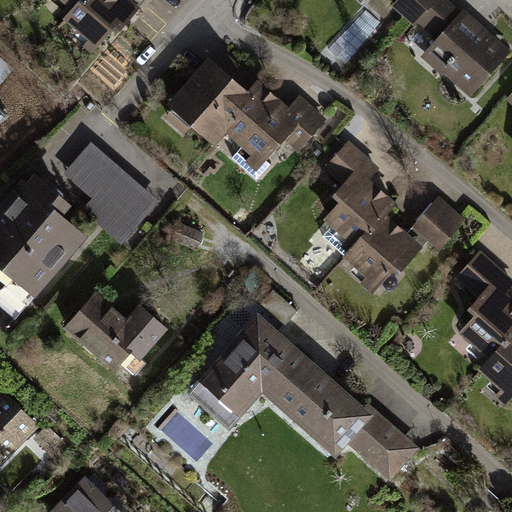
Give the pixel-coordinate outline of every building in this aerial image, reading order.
[(81,0),(76,7),(67,16),(97,43),(116,22),(116,21),(124,28),(148,0),(81,0)] [(375,0),(370,6),(384,18),(392,8),(402,17),(416,0),(375,0)] [(510,51),(451,0),(416,0),(402,17),(415,27),(418,24),(436,40),(421,57),(469,98),(510,51)] [(224,128),(267,83),(257,74),(246,85),(212,53),(167,100),(212,141),(224,128)] [(286,101),(267,83),(224,128),(260,163),(285,136),(299,149),(327,118),(297,90),(286,101)] [(356,240),(384,206),(394,193),(372,176),(380,166),(344,137),(319,168),(344,189),(324,214),(356,240)] [(162,201),(95,141),(63,173),(93,197),(83,209),(123,246),(162,201)] [(34,164),(0,204),(0,261),(40,295),(95,233),(69,212),(79,202),(34,164)] [(410,227),(384,206),(356,240),(342,256),(374,282),(395,257),(407,267),(431,237),(441,245),(463,219),(435,196),(410,227)] [(458,328),(490,356),(511,330),(511,292),(508,289),(511,284),(511,276),(481,250),(454,280),(480,302),(458,328)] [(95,285),(65,319),(115,363),(128,348),(138,357),(170,321),(140,296),(126,312),(95,285)] [(258,308),(191,386),(233,421),(261,388),(337,452),(349,438),(393,475),(420,444),(258,308)] [(511,330),(490,356),(479,368),(510,395),(511,392),(511,330)] [(5,385),(0,390),(0,466),(29,438),(52,461),(66,446),(5,385)] [(123,511),(85,472),(45,511),(123,511)]
